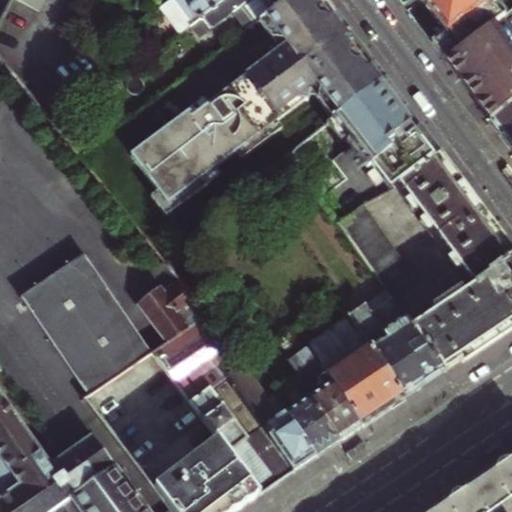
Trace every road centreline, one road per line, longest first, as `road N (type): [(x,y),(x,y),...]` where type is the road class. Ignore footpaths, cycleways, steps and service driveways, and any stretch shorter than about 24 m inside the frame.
road 1 (residential): [(361,0),(511,202)]
road 2 (tertiary): [(331,511),(511,391)]
